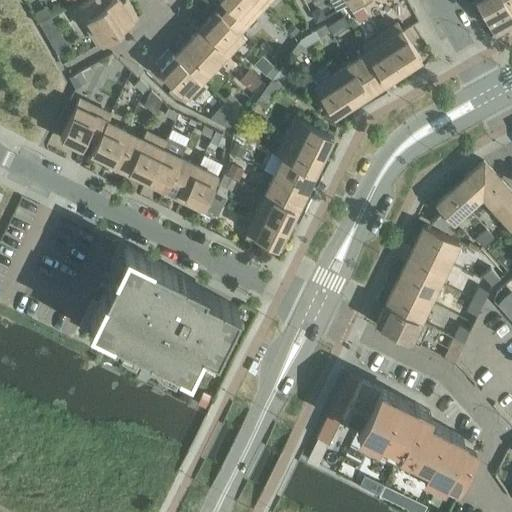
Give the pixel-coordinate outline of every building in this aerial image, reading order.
[(85,0),(74,7),(98,43),(136,18),(125,0),(121,3),(118,0),(109,0),(108,1),(107,0),(85,0)] [(224,0),(225,1),(216,10),(242,34),(243,34),(240,31),(262,7),(255,0),(224,0)] [(362,5),(359,0),(355,0),(348,4),(352,11),(356,9),(362,5)] [(511,19),(511,17),(502,0),(473,0),(470,2),(479,18),(484,15),(493,30),(511,19)] [(511,0),(502,0),(511,17),(511,14),(509,10),(511,8),(511,0)] [(356,9),(352,11),(358,21),(368,15),(362,5),(356,9)] [(216,10),(202,24),(228,49),(242,34),(216,10)] [(317,10),(311,13),(316,21),(317,21),(325,17),(321,11),(317,10)] [(50,16),(39,22),(49,39),(60,32),(50,16)] [(397,22),(380,34),(403,70),(421,58),(409,41),(414,38),(406,27),(402,29),(397,22)] [(292,23),(286,29),(293,36),(299,30),(292,23)] [(202,24),(188,39),(214,64),(228,49),(202,24)] [(315,29),(319,36),(329,30),(325,24),(315,29)] [(380,34),(362,45),(386,81),(403,70),(380,34)] [(188,39),(174,54),(205,84),(206,83),(201,78),(214,64),(188,39)] [(291,51),(297,55),(304,46),(298,41),(291,51)] [(366,51),(349,62),(369,92),(386,81),(362,45),(366,51)] [(205,84),(174,54),(160,69),(191,99),(205,84)] [(349,62),(332,73),(352,103),(369,92),(349,62)] [(265,73),(272,78),(278,68),(272,64),(265,73)] [(80,71),(70,77),(75,87),(86,81),(80,71)] [(250,72),(241,82),(251,92),(261,82),(250,72)] [(352,103),(332,73),(314,84),(334,114),(352,103)] [(134,84),(143,92),(148,86),(139,78),(134,84)] [(272,78),(265,87),(271,92),(278,82),(272,78)] [(151,89),(146,98),(157,109),(161,99),(151,89)] [(230,93),(224,99),(237,112),(244,106),(230,93)] [(90,151),(91,152),(110,113),(79,98),(60,137),(80,146),(85,136),(95,141),(90,151)] [(164,114),(175,119),(178,112),(168,106),(164,114)] [(225,119),(232,123),(239,113),(232,109),(225,119)] [(91,152),(109,161),(125,128),(107,120),(110,114),(110,113),(91,152)] [(294,115),(285,134),(324,153),(333,134),(294,115)] [(235,133),(242,136),(248,126),(240,122),(235,133)] [(204,124),(201,132),(211,137),(215,130),(204,124)] [(109,161),(127,170),(145,131),(142,137),(125,128),(109,161)] [(210,140),(217,144),(222,133),(215,130),(210,140)] [(127,170),(146,179),(165,140),(145,131),(127,170)] [(285,134),(276,153),(315,172),(324,153),(285,134)] [(146,179),(164,188),(180,155),(162,147),(165,140),(146,179)] [(234,143),(229,153),(240,158),(245,148),(234,143)] [(282,157),(273,174),(306,190),(315,172),(276,153),(282,157)] [(164,188),(182,197),(198,164),(180,155),(164,188)] [(466,175),(482,192),(494,206),(511,191),(483,160),(466,175)] [(231,163),(226,174),(237,179),(242,168),(231,163)] [(198,164),(182,197),(201,206),(217,174),(198,164)] [(219,184),(226,187),(231,176),(224,173),(219,184)] [(273,174),(264,193),(297,208),(306,190),(273,174)] [(451,220),(482,192),(466,175),(436,203),(442,210),(429,221),(430,222),(433,219),(442,228),(451,220)] [(223,216),(231,199),(215,191),(207,208),(223,216)] [(511,191),(494,206),(511,225),(511,191)] [(264,193),(255,211),(288,227),(297,208),(264,193)] [(288,227),(255,211),(246,230),(248,231),(246,235),(258,241),(260,237),(278,246),(288,227)] [(424,224),(414,244),(449,261),(459,241),(424,224)] [(475,236),(483,244),(493,235),(485,227),(475,236)] [(414,244),(404,264),(439,281),(449,261),(414,244)] [(84,331),(106,342),(110,332),(188,370),(197,352),(212,359),(238,306),(203,290),(206,285),(126,246),(84,331)] [(404,264),(395,283),(430,300),(439,281),(404,264)] [(482,274),(491,284),(500,276),(490,266),(482,274)] [(395,283),(385,303),(429,324),(429,323),(420,319),(430,300),(395,283)] [(478,285),(472,297),(482,302),(488,290),(478,285)] [(497,302),(505,312),(511,306),(511,302),(505,295),(497,302)] [(482,302),(472,297),(466,309),(477,314),(482,302)] [(429,324),(385,303),(375,323),(419,344),(429,324)] [(459,324),(453,336),(463,341),(469,329),(459,324)] [(463,341),(453,336),(448,348),(458,353),(463,341)] [(130,355),(125,365),(135,370),(140,360),(130,355)] [(141,365),(136,374),(145,379),(150,370),(141,365)] [(349,372),(345,379),(356,384),(359,377),(349,372)] [(338,420),(357,429),(378,386),(359,377),(356,384),(352,391),(349,398),(345,406),(342,413),(338,420)] [(345,379),(342,386),(352,391),(356,384),(345,379)] [(342,386),(338,393),(349,398),(352,391),(342,386)] [(378,386),(357,429),(359,430),(359,429),(374,437),(373,440),(397,452),(392,464),(436,486),(457,444),(458,445),(463,436),(426,418),(430,410),(414,402),(413,404),(378,386)] [(203,390),(198,401),(205,405),(210,394),(203,390)] [(338,393),(335,400),(345,406),(349,398),(338,393)] [(335,400),(331,408),(342,413),(345,406),(335,400)] [(331,408),(328,415),(338,420),(342,413),(331,408)] [(328,415),(324,422),(335,427),(338,420),(328,415)] [(324,422),(321,429),(331,434),(335,427),(324,422)] [(321,429),(317,436),(328,441),(331,434),(321,429)] [(474,458),(456,449),(438,485),(456,494),(474,458)] [(383,484),(364,475),(360,484),(378,493),(383,484)] [(391,488),(384,484),(379,494),(387,497),(391,488)] [(422,511),(426,505),(419,502),(414,511),(416,511),(422,511)]
